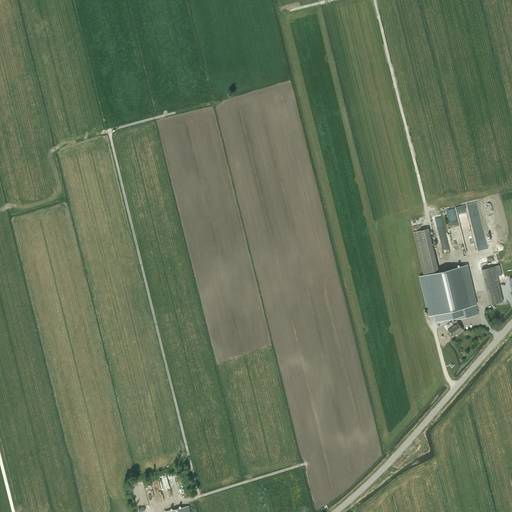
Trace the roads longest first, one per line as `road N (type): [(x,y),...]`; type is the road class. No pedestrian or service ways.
road 1 (track): [(159,508),(199,496),(109,131),(175,112)]
road 2 (unclassified): [(336,511),(511,323)]
road 3 (track): [(428,218),(374,0)]
